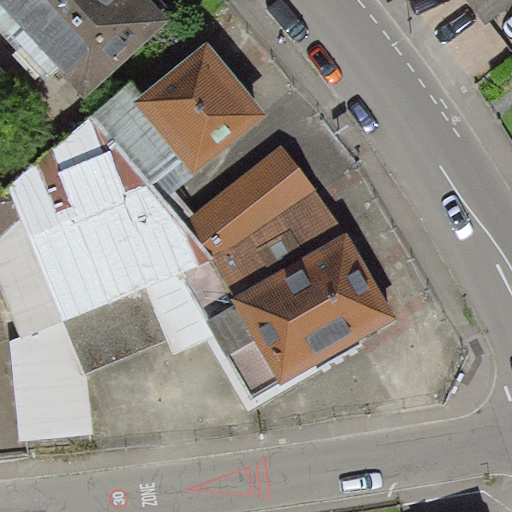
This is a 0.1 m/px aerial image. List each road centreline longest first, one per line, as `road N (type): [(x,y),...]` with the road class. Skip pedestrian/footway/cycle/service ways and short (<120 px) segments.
road 1 (residential): [(511,453),(88,511)]
road 2 (secondary): [(322,0),(511,278)]
